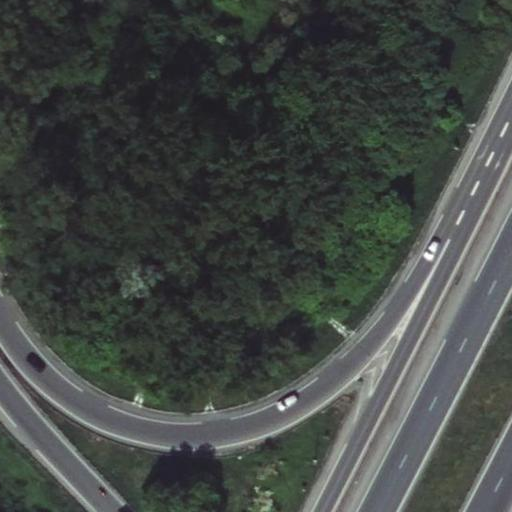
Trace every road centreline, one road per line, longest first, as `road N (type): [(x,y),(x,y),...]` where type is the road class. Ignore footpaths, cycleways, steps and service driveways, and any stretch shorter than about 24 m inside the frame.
road 1 (motorway): [(511,115),(395,315),(321,389),(251,427),(184,439),(96,415),(33,365),(0,320)]
road 2 (motorway): [(511,133),(321,511)]
road 3 (motorway): [(511,248),(378,511)]
road 4 (motorway): [(0,385),(113,511)]
